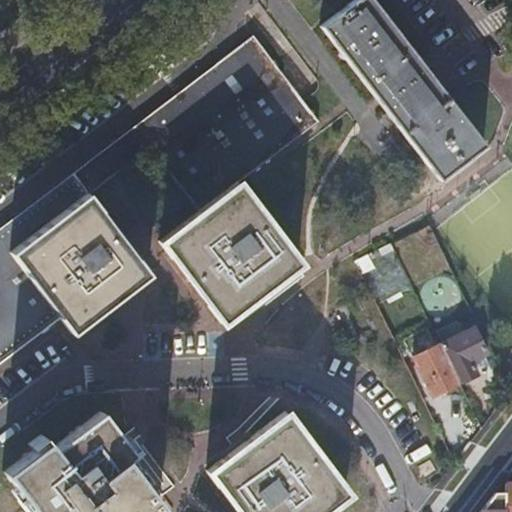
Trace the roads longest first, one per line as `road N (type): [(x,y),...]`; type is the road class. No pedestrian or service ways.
road 1 (residential): [(0,420),(77,374),(283,367),(348,397),(431,511)]
road 2 (secondary): [(133,0),(0,103)]
